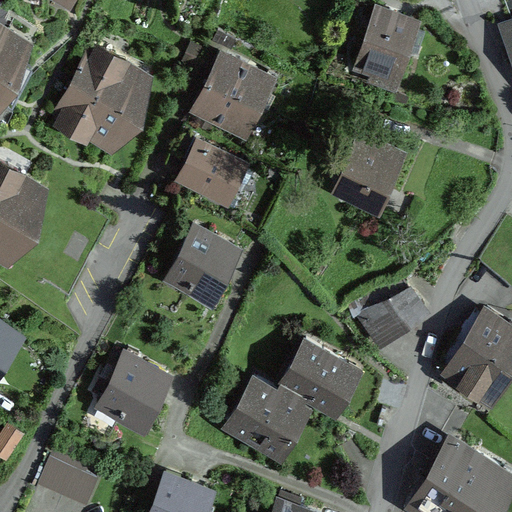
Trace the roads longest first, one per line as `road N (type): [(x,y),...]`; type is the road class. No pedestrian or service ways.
road 1 (residential): [(381,511),(448,285),(511,166)]
road 2 (residential): [(0,511),(148,211)]
road 3 (residential): [(511,124),(469,0)]
